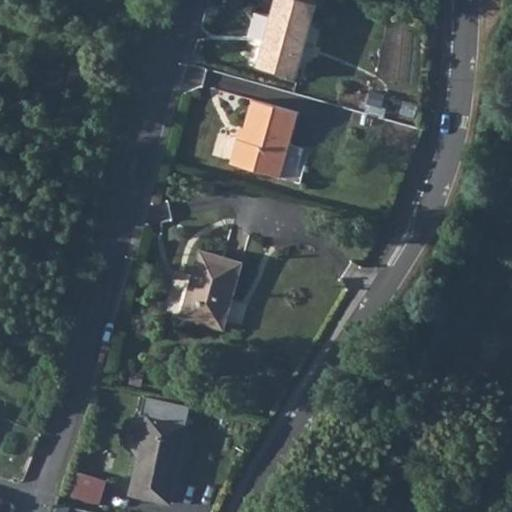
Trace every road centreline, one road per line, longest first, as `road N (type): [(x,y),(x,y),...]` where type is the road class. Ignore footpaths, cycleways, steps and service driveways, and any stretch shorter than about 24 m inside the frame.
road 1 (tertiary): [(241,511),(275,440),(381,291),(448,168),(467,0)]
road 2 (unclassified): [(32,511),(103,308),(135,167),(187,0)]
